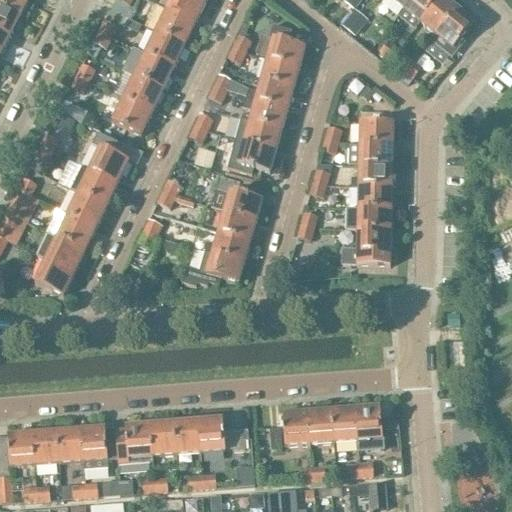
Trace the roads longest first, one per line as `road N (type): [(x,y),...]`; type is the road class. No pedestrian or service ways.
road 1 (residential): [(0,408),(423,379)]
road 2 (residential): [(246,0),(88,327)]
road 3 (residential): [(340,45),(265,313)]
road 4 (residential): [(0,159),(82,0)]
road 5 (residential): [(432,122),(416,300)]
road 6 (residential): [(265,313),(88,327)]
road 7 (residential): [(416,300),(265,313)]
road 8 (residential): [(432,511),(423,379)]
road 9 (residential): [(511,24),(432,122)]
